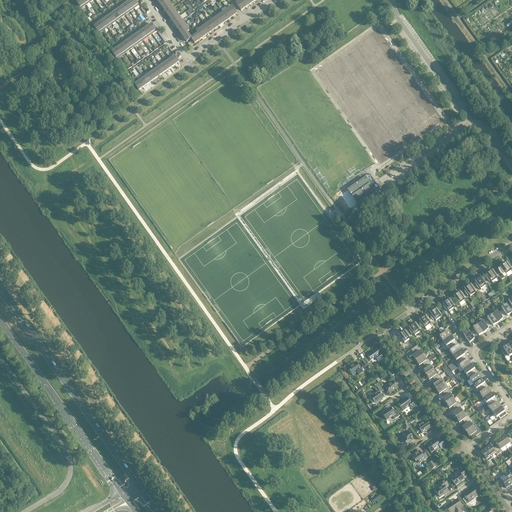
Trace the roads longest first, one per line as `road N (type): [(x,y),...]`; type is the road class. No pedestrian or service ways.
road 1 (trunk): [(137,486),(0,289)]
road 2 (trunk): [(0,321),(122,492)]
road 3 (unclassified): [(26,511),(62,488),(70,461),(0,357)]
road 4 (residential): [(387,336),(410,309),(511,244)]
road 5 (residential): [(465,450),(387,336)]
